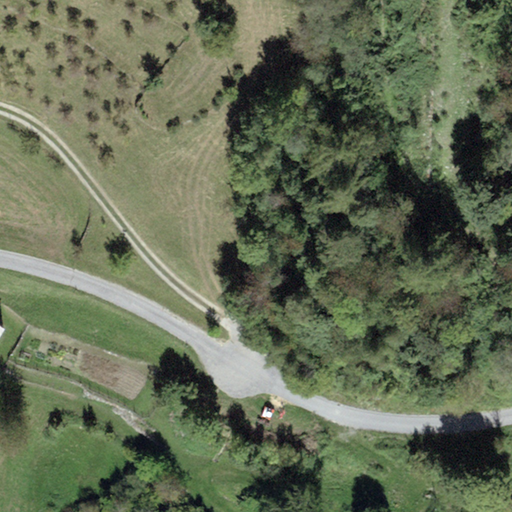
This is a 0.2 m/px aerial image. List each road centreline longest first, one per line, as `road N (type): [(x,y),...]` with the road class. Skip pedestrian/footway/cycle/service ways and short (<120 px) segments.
road 1 (track): [(511,413),(473,422),(342,406),(245,367)]
road 2 (unclassified): [(0,260),(106,291),(190,330),(245,367)]
